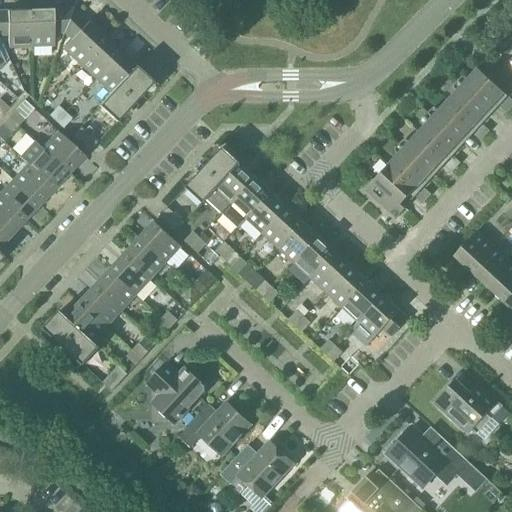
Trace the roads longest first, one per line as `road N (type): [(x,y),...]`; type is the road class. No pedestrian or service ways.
road 1 (tertiary): [(0,314),(210,89)]
road 2 (residential): [(403,263),(314,179),(364,130),(365,80)]
road 3 (residential): [(335,449),(458,321)]
road 4 (residential): [(203,332),(335,449)]
road 5 (residential): [(403,263),(511,143)]
road 6 (tertiary): [(210,89),(235,97),(335,95),(365,80)]
road 7 (tertiary): [(365,80),(239,78),(210,89)]
road 8 (residential): [(210,89),(121,0)]
